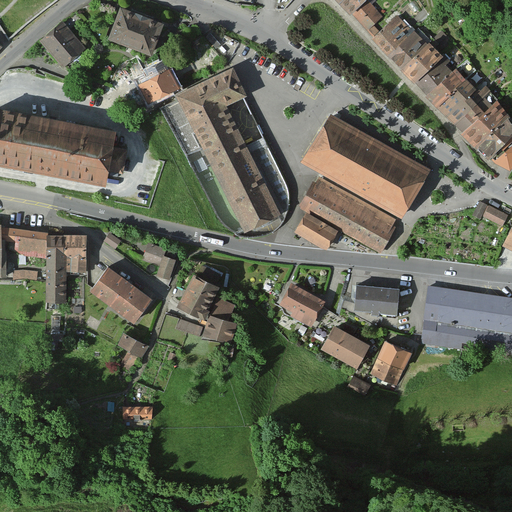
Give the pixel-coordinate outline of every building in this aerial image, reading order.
[(338,0),(350,12),(363,0),(338,0)] [(389,20),(369,0),(363,0),(350,12),(373,35),(389,20)] [(121,4),(109,36),(152,51),(164,19),(121,4)] [(415,29),(398,11),(389,20),(373,35),(390,53),(413,30),(415,29)] [(62,17),(39,38),(63,65),(86,43),(62,17)] [(402,65),(425,43),(413,30),(390,53),(402,65)] [(416,80),(445,52),(430,37),(425,43),(402,65),(416,80)] [(428,92),(459,63),(445,52),(416,80),(428,92)] [(141,82),(151,100),(178,85),(163,58),(143,69),(148,78),(141,82)] [(469,73),(459,63),(428,92),(438,103),(469,73)] [(237,68),(180,97),(182,100),(248,233),(287,214),(275,189),(233,106),(245,100),(251,97),(237,68)] [(463,128),(494,99),(469,73),(438,103),(444,109),(450,115),(458,123),(463,128)] [(478,144),(509,114),(494,99),(463,128),(478,144)] [(292,195),(288,182),(275,189),(287,214),(248,233),(182,100),(162,110),(222,224),(231,232),(240,237),(252,239),(265,239),(278,233),(285,225),(291,211),(292,195)] [(0,164),(104,186),(107,172),(123,175),(128,151),(114,149),(117,133),(49,119),(0,109),(0,164)] [(330,110),(303,158),(402,212),(429,165),(330,110)] [(511,136),(511,135),(511,117),(509,114),(478,144),(490,156),(511,136)] [(511,169),(511,166),(511,136),(490,156),(495,161),(511,169)] [(318,174),(300,204),(381,250),(399,219),(318,174)] [(487,204),(479,200),(476,208),(473,214),(481,217),(482,215),(487,204)] [(508,214),(487,204),(482,215),(502,225),(503,224),(508,214)] [(307,211),(295,231),(324,247),(336,227),(307,211)] [(17,253),(41,259),(44,235),(6,230),(6,226),(0,225),(0,278),(8,279),(8,243),(18,245),(17,253)] [(66,304),(68,272),(87,273),(88,238),(68,237),(49,236),(47,303),(66,304)] [(107,244),(117,251),(122,244),(112,236),(107,244)] [(180,257),(150,245),(143,262),(161,269),(159,276),(171,280),(180,257)] [(132,284),(112,269),(93,294),(137,325),(155,300),(132,284)] [(205,334),(232,347),(242,325),(233,321),(239,307),(221,298),(226,288),(199,276),(193,290),(184,309),(211,321),(208,328),(205,334)] [(382,282),(357,281),(356,309),(399,311),(400,283),(382,282)] [(511,295),(430,283),(424,320),(511,333),(511,295)] [(328,302),(294,286),(283,308),(295,313),(292,318),(315,330),(328,302)] [(203,326),(179,318),(175,329),(199,337),(203,326)] [(372,346),(338,327),(325,349),(359,368),(372,346)] [(148,346),(126,334),(119,348),(141,359),(144,353),(148,346)] [(412,353),(387,340),(370,374),(395,387),(412,353)] [(369,386),(354,378),(349,387),(364,395),(369,386)] [(132,408),(120,408),(120,419),(149,420),(150,409),(132,408)]
